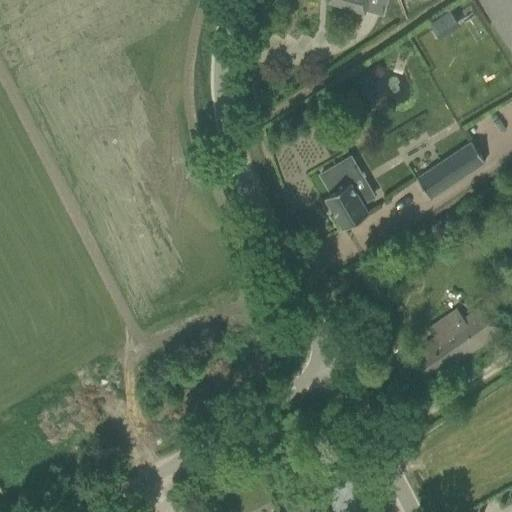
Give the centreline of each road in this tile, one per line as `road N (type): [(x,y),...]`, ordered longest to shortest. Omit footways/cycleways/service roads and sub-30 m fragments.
road 1 (unclassified): [(333,363),(228,138),(221,60),(233,0)]
road 2 (unclassified): [(104,511),(333,363)]
road 3 (unclassified): [(412,511),(333,363)]
